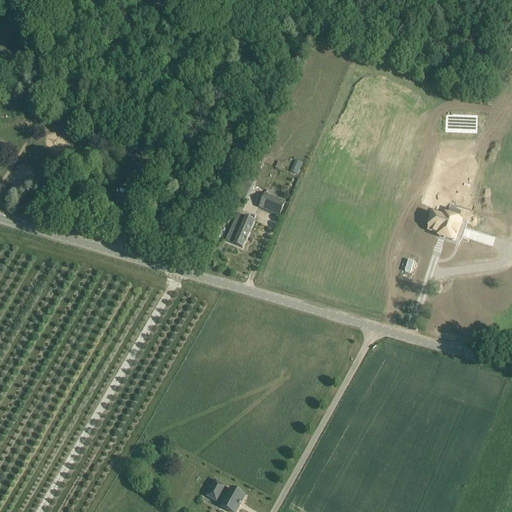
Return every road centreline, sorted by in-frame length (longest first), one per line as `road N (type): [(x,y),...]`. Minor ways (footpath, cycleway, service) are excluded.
road 1 (tertiary): [(375,327),(0,218)]
road 2 (unclassified): [(270,511),(375,327)]
road 3 (track): [(152,168),(249,2)]
road 4 (tertiary): [(511,368),(375,327)]
